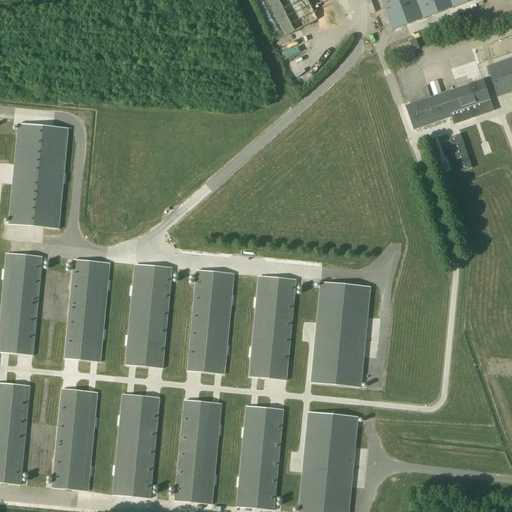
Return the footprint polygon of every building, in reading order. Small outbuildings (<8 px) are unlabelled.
[(265,0),(285,37),(319,21),(308,0),(265,0)] [(475,0),(381,0),(392,31),(475,0)] [(410,41),(398,46),(404,62),(416,57),(413,50),(410,41)] [(511,92),(511,58),(489,66),(497,87),(500,97),(511,92)] [(490,100),(483,80),(425,100),(405,107),(413,130),(451,117),(454,125),(494,111),(490,100)] [(68,130),(19,125),(9,226),(58,230),(68,130)] [(460,135),(449,138),(461,172),(472,168),(460,135)] [(42,257),(10,254),(1,354),(33,357),(42,257)] [(106,263),(74,260),(65,360),(97,363),(106,263)] [(162,369),(171,269),(135,266),(126,366),(162,369)] [(233,275),(197,271),(188,372),(224,375),(233,275)] [(295,280),(259,277),(250,377),(286,381),(295,280)] [(369,287),(321,283),(311,383),(360,388),(369,287)] [(30,386),(0,382),(0,484),(21,486),(30,386)] [(94,392),(62,389),(53,489),(85,492),(94,392)] [(160,398),(124,395),(115,495),(151,499),(160,398)] [(221,404),(185,401),(175,501),(211,505),(221,404)] [(283,410),(247,407),(238,507),(274,511),(283,410)] [(347,511),(357,417),(308,413),(298,511),(347,511)]
